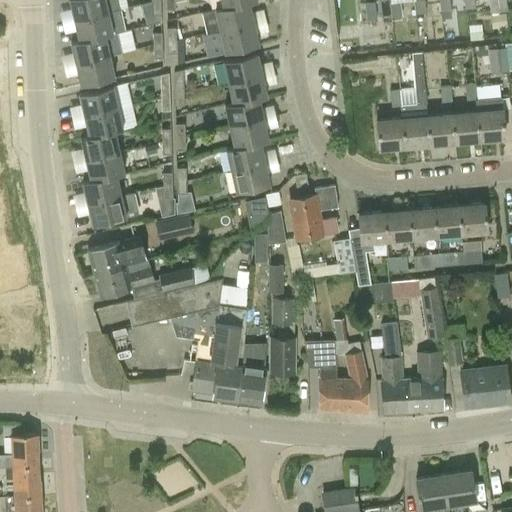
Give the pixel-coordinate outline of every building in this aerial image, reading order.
[(70,0),(75,20),(108,12),(105,0),(70,0)] [(175,9),(174,0),(165,0),(166,9),(175,9)] [(257,1),(256,0),(221,0),(223,7),(223,8),(249,3),(257,1)] [(399,0),(388,0),(390,17),(402,16),(399,0)] [(424,0),(412,0),(414,14),(426,13),(424,0)] [(438,0),(440,12),(450,11),(448,0),(438,0)] [(476,8),(475,0),(464,0),(465,9),(476,8)] [(488,0),(490,11),(507,9),(505,0),(488,0)] [(161,14),(161,2),(152,2),(152,14),(161,14)] [(376,18),(374,2),(364,3),(366,20),(376,18)] [(206,33),(220,30),(220,31),(254,23),(249,3),(223,8),(223,7),(201,12),(206,33)] [(75,20),(80,40),(80,41),(105,35),(113,34),(108,12),(75,20)] [(259,45),(254,23),(220,31),(225,52),(259,45)] [(167,28),(167,41),(176,41),(176,27),(167,28)] [(152,32),(153,46),(162,46),(162,32),(152,32)] [(71,42),(76,63),(110,56),(105,35),(80,41),(80,40),(71,42)] [(176,53),(176,41),(167,41),(167,53),(176,53)] [(162,58),(162,46),(153,46),(153,58),(162,58)] [(507,71),(507,69),(505,47),(487,49),(490,73),(507,71)] [(399,88),(401,118),(404,146),(429,144),(426,116),(425,103),(426,103),(425,86),(424,86),(420,52),(412,53),(415,87),(399,88)] [(223,61),(228,83),(262,75),(257,53),(223,61)] [(115,77),(110,56),(76,63),(81,85),(115,77)] [(183,70),(174,72),(174,93),(184,93),(183,70)] [(159,74),(160,98),(170,98),(169,72),(159,74)] [(228,83),(233,103),(233,104),(259,98),(267,97),(262,75),(228,83)] [(475,98),(474,81),(465,82),(466,99),(475,98)] [(441,102),(451,101),(450,84),(440,85),(441,102)] [(80,93),(85,115),(118,107),(113,86),(80,93)] [(184,105),(184,93),(174,93),(174,105),(184,105)] [(501,96),(475,99),(476,112),(475,112),(478,140),(505,137),(501,96)] [(170,110),(170,98),(160,98),(160,111),(170,110)] [(263,119),(259,98),(233,104),(233,103),(225,105),(230,126),(263,119)] [(85,115),(89,135),(90,136),(114,130),(114,131),(115,131),(123,129),(118,107),(85,115)] [(475,112),(451,114),(454,142),(478,140),(475,112)] [(451,114),(426,116),(429,144),(454,142),(451,114)] [(379,149),(404,146),(401,118),(376,121),(379,149)] [(268,140),(263,119),(230,126),(234,147),(234,148),(260,142),(268,140)] [(175,123),(176,137),(185,137),(184,123),(175,123)] [(161,129),(162,142),(171,142),(171,128),(161,129)] [(81,137),(86,159),(120,151),(115,131),(114,131),(114,130),(90,136),(89,135),(81,137)] [(185,149),(185,137),(176,137),(176,149),(185,149)] [(171,155),(171,142),(162,142),(162,155),(171,155)] [(226,149),(231,170),(265,163),(260,142),(234,148),(234,147),(226,149)] [(86,159),(91,179),(91,180),(116,174),(116,175),(125,173),(120,151),(86,159)] [(270,184),(265,163),(231,170),(236,192),(270,184)] [(176,167),(177,181),(186,180),(186,167),(176,167)] [(163,172),(163,186),(172,185),(172,172),(163,172)] [(121,195),(116,175),(116,174),(91,180),(91,179),(83,181),(88,203),(121,195)] [(187,193),(186,180),(177,181),(177,193),(187,193)] [(173,198),(172,185),(163,186),(163,198),(173,198)] [(289,199),(292,219),(319,214),(318,210),(338,206),(334,185),(314,188),(315,195),(289,199)] [(134,192),(121,195),(88,203),(93,224),(139,214),(134,192)] [(264,198),(243,202),(249,230),(251,229),(267,213),(264,198)] [(461,233),(473,232),(487,231),(485,203),(459,205),(461,233)] [(437,235),(461,233),(459,205),(434,207),(437,235)] [(412,238),(437,235),(434,207),(409,210),(412,238)] [(386,240),(412,238),(409,210),(384,212),(386,240)] [(373,241),(386,240),(384,212),(359,214),(360,228),(347,229),(348,238),(355,270),(357,284),(370,283),(365,251),(373,251),(373,241)] [(319,219),(319,214),(292,219),(296,238),(337,232),(334,217),(319,219)] [(192,232),(188,215),(156,222),(162,249),(180,245),(178,235),(192,232)] [(267,233),(254,233),(254,262),(267,262),(267,233)] [(0,346),(12,346),(7,234),(0,234),(0,346)] [(119,241),(88,249),(94,272),(126,263),(143,259),(138,237),(119,242),(119,241)] [(292,280),(355,270),(348,238),(334,240),(338,264),(291,270),(292,280)] [(481,239),(474,240),(462,241),(463,251),(464,264),(482,262),(481,239)] [(440,266),(464,264),(463,251),(438,253),(440,266)] [(413,269),(440,266),(438,253),(412,256),(413,269)] [(408,269),(406,256),(386,257),(387,271),(408,269)] [(126,263),(94,272),(100,295),(132,286),(132,285),(155,279),(151,264),(149,264),(148,258),(143,259),(126,263)] [(282,263),(268,263),(268,291),(282,291),(282,263)] [(132,326),(163,318),(189,368),(193,368),(190,391),(213,394),(213,395),(237,398),(244,343),(245,339),(244,339),(247,308),(219,304),(222,276),(211,278),(194,285),(190,267),(158,274),(162,291),(126,299),(132,326)] [(510,295),(507,273),(495,274),(498,297),(510,295)] [(419,295),(418,278),(390,279),(391,296),(419,295)] [(374,284),(362,286),(364,301),(376,300),(374,284)] [(437,286),(419,289),(426,338),(444,335),(437,286)] [(271,322),(281,322),(280,337),(270,336),(269,370),(295,371),(295,337),(293,337),(293,322),(292,322),(292,297),(271,296),(271,322)] [(368,379),(361,355),(357,341),(347,343),(347,339),(346,339),(344,318),(332,319),(334,339),(336,355),(345,354),(346,359),(351,378),(343,378),(343,379),(342,411),(367,411),(368,379)] [(403,378),(402,360),(400,347),(397,323),(397,321),(381,323),(385,361),(384,361),(385,379),(383,379),(385,412),(407,411),(406,378),(403,378)] [(463,324),(444,326),(448,364),(462,362),(459,337),(464,336),(463,324)] [(320,367),(319,409),(319,410),(342,411),(343,379),(343,378),(336,378),(336,362),(336,355),(334,339),(304,340),(304,347),(307,367),(320,367)] [(264,343),(244,343),(237,398),(261,401),(265,368),(264,368),(264,343)] [(420,377),(406,378),(407,411),(444,409),(441,358),(419,359),(420,377)] [(505,364),(461,370),(466,408),(510,402),(505,364)] [(36,433),(10,434),(12,466),(37,464),(36,450),(37,450),(36,433)] [(12,466),(14,496),(40,495),(39,478),(38,479),(37,464),(12,466)] [(470,469),(443,473),(447,504),(475,500),(470,469)] [(420,509),(447,504),(443,473),(415,478),(420,509)] [(358,511),(354,486),(320,491),(323,511),(358,511)] [(14,496),(14,511),(39,511),(40,511),(41,511),(40,495),(14,496)]
